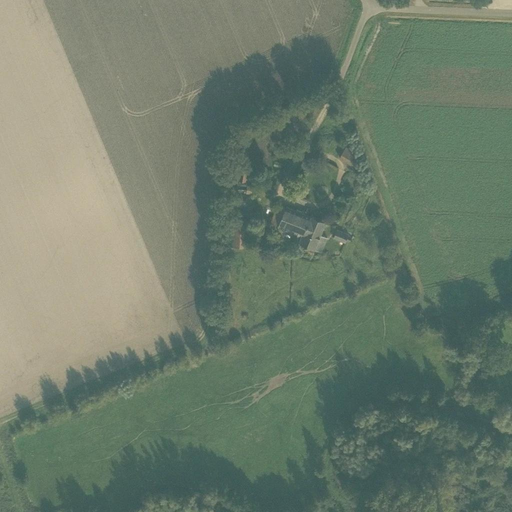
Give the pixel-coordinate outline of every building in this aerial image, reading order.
[(337,158),(354,165),(360,152),(343,145),(337,158)] [(306,214),(286,206),(278,226),(302,235),(304,232),(305,232),(307,226),(303,224),(306,214)] [(314,249),(325,221),(306,214),(303,224),(307,226),(305,232),(304,232),(302,235),(299,243),(314,249)] [(249,247),(250,225),(251,217),(232,215),(231,231),(230,246),(249,247)] [(349,234),(337,229),(333,238),(345,243),(346,240),(350,242),(352,237),(348,236),(349,234)]
